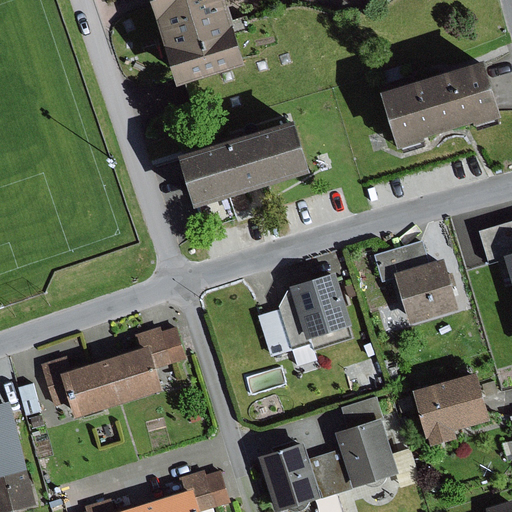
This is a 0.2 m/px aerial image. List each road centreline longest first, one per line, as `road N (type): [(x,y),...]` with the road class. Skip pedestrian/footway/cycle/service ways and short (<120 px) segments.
road 1 (residential): [(182,283),(511,186)]
road 2 (residential): [(182,283),(82,0)]
road 3 (residential): [(254,511),(182,283)]
road 4 (residential): [(0,346),(182,283)]
